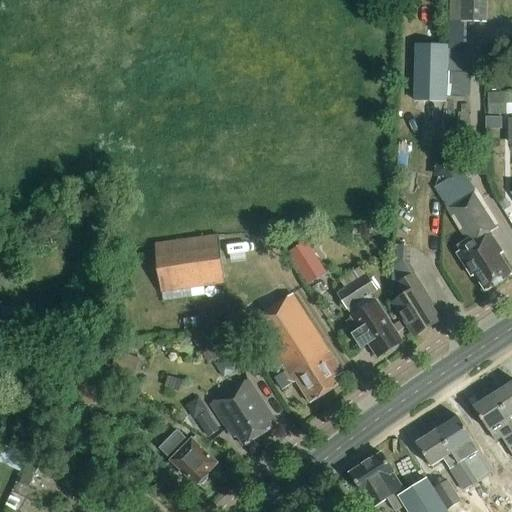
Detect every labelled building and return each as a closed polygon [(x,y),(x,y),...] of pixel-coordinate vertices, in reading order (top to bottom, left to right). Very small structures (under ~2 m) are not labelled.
[(465,0),(465,21),(489,21),(489,0),(465,0)] [(447,46),(416,45),(415,104),(446,105),(447,46)] [(465,53),(450,52),(449,72),(464,73),(465,53)] [(507,115),(507,93),(489,93),(489,115),(507,115)] [(488,117),(488,129),(503,129),(503,117),(488,117)] [(463,171),(436,189),(448,209),(476,190),(463,171)] [(457,254),(465,266),(464,266),(474,281),(479,278),(489,293),(511,277),(511,273),(500,256),(504,254),(491,234),(499,229),(475,193),(447,213),(466,242),(459,247),(462,251),(457,254)] [(511,208),(506,199),(500,203),(506,212),(511,208)] [(226,285),(220,235),(156,243),(163,293),(226,285)] [(307,241),(289,253),(309,285),(327,273),(307,241)] [(369,344),(379,358),(390,350),(393,350),(397,347),(398,344),(402,341),(369,297),(379,290),(367,274),(339,294),(350,309),(355,315),(351,319),(360,331),(353,336),(362,349),(369,344)] [(416,337),(440,321),(427,300),(428,299),(413,275),(400,284),(407,294),(394,303),(416,337)] [(334,378),(342,373),(294,294),(254,318),(285,368),(275,375),(283,388),(297,379),(312,402),(339,386),(334,378)] [(0,307),(0,341),(26,341),(25,306),(0,307)] [(209,317),(186,320),(187,332),(210,329),(209,317)] [(68,324),(46,325),(47,342),(69,340),(68,324)] [(196,343),(210,363),(229,350),(245,369),(255,361),(236,332),(205,337),(196,343)] [(119,350),(113,366),(135,374),(141,359),(119,350)] [(47,353),(36,369),(61,386),(72,369),(47,353)] [(32,359),(7,360),(8,380),(32,379),(32,359)] [(272,423),(277,419),(249,381),(211,407),(228,432),(231,431),(243,449),(274,427),(272,423)] [(511,386),(497,396),(510,418),(511,416),(511,386)] [(497,396),(476,408),(489,430),(490,430),(497,441),(502,437),(511,452),(511,421),(510,418),(497,396)] [(208,413),(198,420),(210,437),(220,430),(208,413)] [(460,418),(439,430),(454,454),(460,464),(469,458),(481,452),(474,441),(460,418)] [(439,430),(417,444),(433,469),(445,462),(459,485),(476,474),(469,463),(462,468),(460,464),(454,454),(439,430)] [(178,431),(162,448),(177,462),(175,463),(197,482),(205,484),(210,478),(210,474),(219,463),(194,441),(192,444),(178,431)] [(447,511),(435,493),(428,481),(406,494),(382,455),(353,474),(373,504),(387,495),(397,511),(405,506),(409,511),(447,511)] [(476,474),(459,485),(465,494),(482,484),(484,483),(469,458),(460,464),(462,468),(469,463),(476,474)] [(31,485),(38,468),(27,463),(19,479),(31,485)] [(449,481),(436,489),(449,510),(462,502),(449,481)] [(17,483),(7,507),(16,510),(19,502),(22,503),(24,499),(31,501),(35,490),(17,483)]
